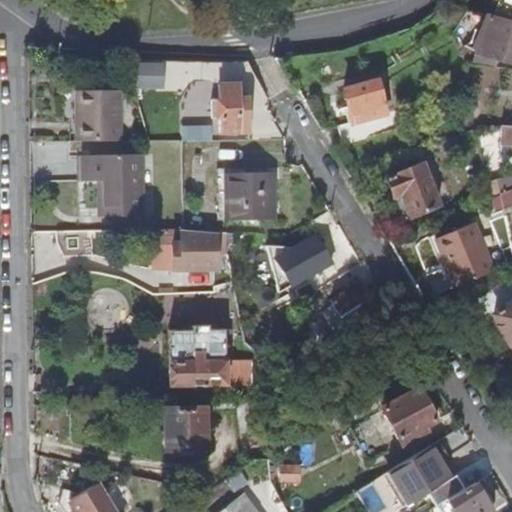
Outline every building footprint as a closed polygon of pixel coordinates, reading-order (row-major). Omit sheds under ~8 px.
[(511,18),(498,60),(497,61),(511,65),(511,18)] [(475,57),(474,67),(496,70),(497,61),(498,60),(475,57)] [(160,66),(135,67),(135,84),(160,84),(160,66)] [(387,116),(378,83),(344,93),(348,109),(350,109),(354,125),(387,116)] [(240,85),(220,86),(220,101),(214,101),(214,118),(220,118),(220,132),(251,132),(251,97),(239,97),(240,85)] [(85,144),(125,142),(124,109),(85,110),(85,144)] [(136,156),(78,157),(78,184),(94,184),(94,218),(137,218),(136,156)] [(401,194),(410,218),(438,206),(422,164),(386,180),(393,197),(401,194)] [(511,172),(493,181),(500,195),(511,190),(511,172)] [(262,173),(212,174),(213,220),(263,219),(262,173)] [(511,206),(511,190),(500,195),(505,209),(511,206)] [(402,221),(410,218),(401,194),(393,197),(402,221)] [(455,286),(494,270),(473,221),(434,238),(455,286)] [(216,271),(214,233),(180,232),(182,272),(216,271)] [(265,247),(277,292),(332,264),(316,237),(294,248),(265,247)] [(429,240),(450,288),(455,286),(434,238),(429,240)] [(511,277),(474,301),(486,320),(492,316),(511,349),(511,277)] [(333,307),(323,314),(335,333),(345,327),(349,332),(380,312),(360,282),(329,302),(333,307)] [(194,333),(171,333),(171,388),(227,388),(227,333),(210,333),(210,328),(194,328),(194,333)] [(381,410),(401,448),(427,433),(424,428),(436,421),(418,389),(381,410)] [(266,430),(263,405),(250,405),(253,431),(266,430)] [(206,413),(166,413),(166,453),(206,452),(206,413)] [(303,469),(282,469),(282,484),(302,484),(303,469)] [(446,501),(474,484),(465,469),(439,486),(443,492),(430,501),(434,509),(446,501)] [(241,472),(227,480),(235,493),(249,485),(241,472)] [(490,511),(474,484),(446,501),(452,511),(490,511)] [(257,511),(243,495),(222,511),(257,511)]
